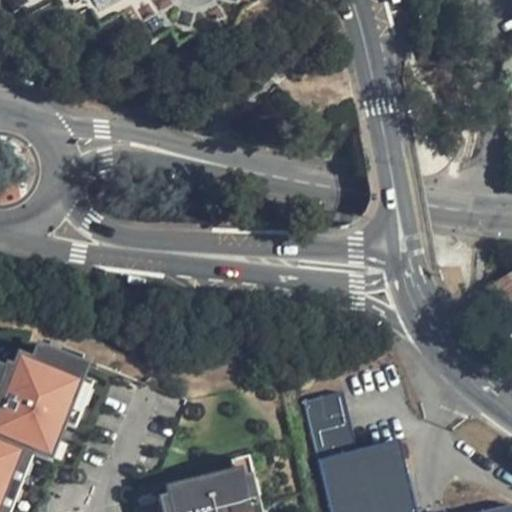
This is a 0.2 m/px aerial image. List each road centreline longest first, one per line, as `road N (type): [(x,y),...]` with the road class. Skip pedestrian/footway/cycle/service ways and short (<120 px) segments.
road 1 (tertiary): [(511,212),(350,192),(175,155)]
road 2 (secondary): [(351,0),(408,274)]
road 3 (tertiary): [(149,250),(408,274)]
road 4 (secondary): [(408,274),(445,340),(511,407)]
road 5 (tertiary): [(6,230),(149,250)]
road 6 (tertiary): [(175,155),(99,131),(48,129)]
